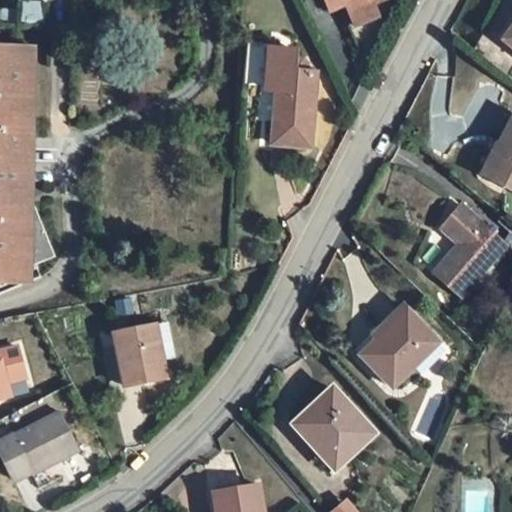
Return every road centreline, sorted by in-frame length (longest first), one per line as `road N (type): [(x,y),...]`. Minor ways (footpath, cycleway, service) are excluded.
road 1 (residential): [(441,0),(236,390),(136,490),(100,511)]
road 2 (residential): [(72,42),(70,275),(0,313)]
road 3 (unknown): [(318,511),(225,401)]
